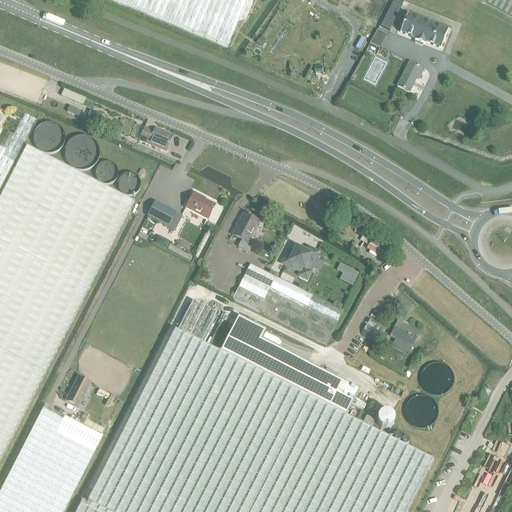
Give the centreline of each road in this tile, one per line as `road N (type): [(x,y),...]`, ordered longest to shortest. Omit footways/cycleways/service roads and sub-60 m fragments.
road 1 (unclassified): [(90,87),(342,197),(511,339)]
road 2 (primary): [(480,221),(322,128),(215,83),(161,70)]
road 3 (primary): [(251,113),(337,155),(472,239)]
road 4 (unclassified): [(90,87),(113,82),(251,113)]
road 5 (primary): [(161,70),(13,8)]
